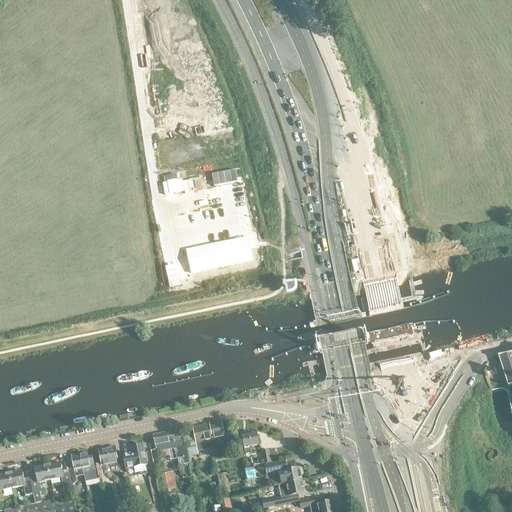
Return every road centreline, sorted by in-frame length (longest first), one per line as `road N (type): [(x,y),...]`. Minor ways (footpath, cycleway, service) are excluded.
road 1 (primary): [(243,0),(304,150),(365,428)]
road 2 (primary): [(399,418),(347,177),(319,84),(280,0)]
road 3 (tertiary): [(0,457),(233,408),(292,416)]
road 4 (tertiary): [(399,418),(446,399),(488,350),(511,344)]
road 5 (residential): [(292,416),(293,446),(337,474),(346,511)]
